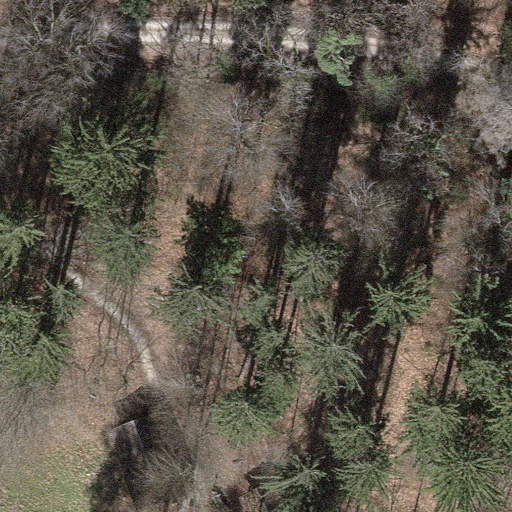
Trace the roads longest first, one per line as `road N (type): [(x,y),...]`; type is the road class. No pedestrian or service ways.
road 1 (track): [(0,35),(222,27),(450,56),(511,81)]
road 2 (track): [(0,243),(44,259),(140,328),(153,378)]
